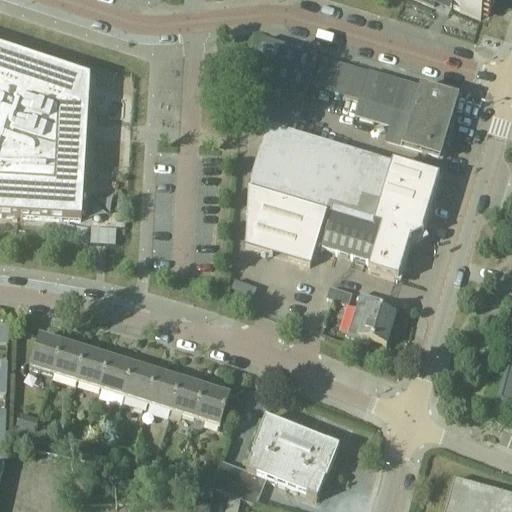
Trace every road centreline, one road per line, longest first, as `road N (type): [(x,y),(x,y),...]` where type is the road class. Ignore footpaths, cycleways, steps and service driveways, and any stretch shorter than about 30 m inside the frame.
road 1 (residential): [(65,0),(145,25),(281,14),(511,84)]
road 2 (residential): [(416,426),(242,355),(123,317),(0,292)]
road 3 (tertiary): [(416,426),(511,94)]
